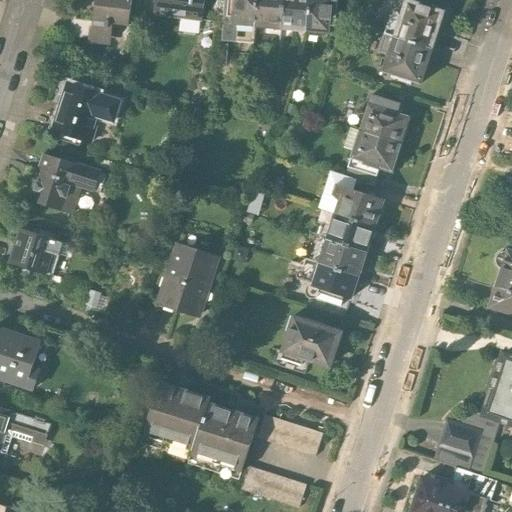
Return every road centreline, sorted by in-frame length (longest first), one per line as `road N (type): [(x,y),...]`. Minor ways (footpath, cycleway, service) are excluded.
road 1 (residential): [(510,0),(348,511)]
road 2 (residential): [(230,367),(0,298)]
road 3 (track): [(377,425),(230,367)]
